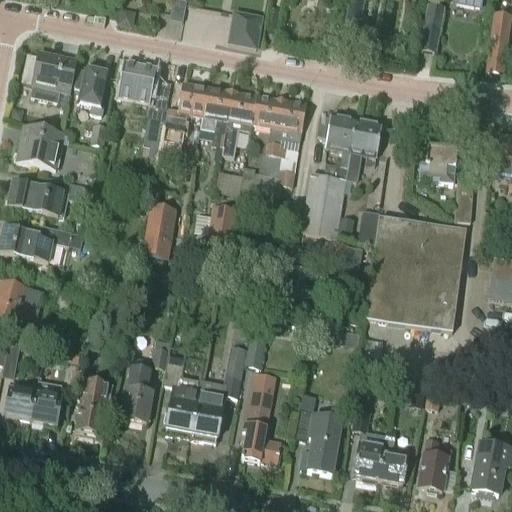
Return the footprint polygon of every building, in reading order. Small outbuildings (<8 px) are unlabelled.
[(349,0),(342,41),(356,43),(362,0),(349,0)] [(443,0),(444,1),(455,3),(455,4),(456,4),(455,7),(479,11),(480,0),(443,0)] [(427,8),(419,54),(434,57),(442,11),(427,8)] [(118,22),(117,30),(132,33),(135,17),(120,14),(118,22)] [(260,23),(233,18),(228,49),(255,54),(260,23)] [(493,18),(483,77),(498,79),(507,21),(493,18)] [(24,60),(19,87),(31,90),(31,91),(32,91),(30,102),(56,107),(58,97),(68,99),(75,65),(38,57),(37,62),(24,60)] [(122,68),(116,104),(148,110),(147,112),(153,113),(151,124),(147,123),(147,122),(146,122),(145,123),(146,124),(146,127),(142,148),(150,149),(160,151),(166,115),(165,114),(170,88),(153,85),(155,74),(122,68)] [(77,74),(73,92),(79,93),(76,108),(89,111),(88,118),(100,121),(102,113),(109,79),(83,73),(83,75),(77,74)] [(160,151),(159,158),(179,162),(186,119),(202,122),(207,92),(182,88),(178,115),(167,113),(166,115),(160,151)] [(207,92),(202,122),(215,124),(210,152),(214,152),(212,166),(219,167),(231,96),(207,92)] [(231,96),(219,167),(220,167),(221,160),(233,163),(238,135),(250,137),(251,130),(256,101),(231,96)] [(256,101),(251,130),(270,134),(269,143),(267,143),(264,160),(261,159),(257,179),(267,181),(281,105),(256,101)] [(281,105),(267,181),(278,183),(276,190),(291,192),(296,166),(293,165),(291,176),(281,175),(282,172),(285,172),(286,163),(285,163),(287,154),(279,153),(281,145),(299,148),(306,109),(281,105)] [(11,113),(9,123),(19,125),(21,115),(11,113)] [(319,120),(315,141),(326,143),(324,154),(342,157),(339,171),(347,173),(355,126),(342,124),(343,120),(333,119),(332,123),(329,122),(319,120)] [(347,173),(345,185),(356,188),(361,160),(375,162),(380,131),(355,126),(347,173)] [(22,131),(15,166),(55,175),(62,139),(46,136),(47,131),(36,129),(35,134),(22,131)] [(93,129),(89,149),(101,152),(106,131),(93,129)] [(244,141),(242,165),(254,166),(256,142),(244,141)] [(497,144),(492,182),(509,184),(508,197),(511,197),(511,142),(509,142),(507,145),(497,144)] [(419,171),(417,189),(441,191),(441,189),(452,190),(456,145),(439,144),(438,157),(425,156),(424,172),(419,171)] [(159,158),(160,151),(150,149),(148,160),(158,162),(159,158)] [(242,173),(239,197),(255,199),(256,186),(252,186),(253,174),(242,173)] [(310,179),(300,239),(335,245),(345,185),(310,179)] [(11,186),(6,212),(57,223),(62,222),(65,211),(66,204),(80,206),(102,211),(105,198),(105,196),(96,194),(71,188),(70,188),(67,199),(62,198),(62,197),(11,186)] [(457,187),(453,227),(469,228),(472,188),(457,187)] [(148,210),(139,262),(166,267),(175,214),(148,210)] [(234,216),(213,213),(207,254),(227,257),(234,216)] [(374,252),(378,223),(378,220),(360,217),(355,249),(374,252)] [(465,235),(398,226),(378,223),(374,252),(364,327),(451,338),(465,235)] [(2,232),(0,241),(0,258),(48,268),(52,248),(68,251),(68,249),(80,251),(83,240),(40,231),(38,239),(2,232)] [(312,246),(307,277),(322,280),(356,285),(361,254),(327,248),(312,246)] [(511,267),(493,265),(487,306),(511,309),(511,267)] [(159,274),(158,283),(171,285),(172,276),(159,274)] [(278,292),(274,320),(307,325),(311,298),(302,297),(305,280),(289,277),(286,294),(278,292)] [(0,287),(0,327),(32,335),(41,298),(0,287)] [(61,288),(55,312),(83,319),(89,294),(61,288)] [(349,310),(347,319),(360,321),(361,312),(349,310)] [(250,338),(244,371),(260,374),(266,342),(269,327),(253,324),(250,338)] [(342,335),(340,350),(356,353),(359,338),(342,335)] [(154,345),(149,374),(163,377),(168,348),(154,345)] [(391,362),(392,349),(374,347),(373,360),(391,362)] [(200,386),(189,444),(214,449),(215,443),(216,443),(223,401),(235,403),(244,354),(230,351),(223,390),(200,386)] [(511,354),(491,351),(485,383),(511,387),(511,354)] [(68,357),(66,366),(77,368),(78,358),(68,357)] [(167,361),(161,391),(177,394),(175,407),(170,406),(165,434),(164,440),(167,440),(167,442),(171,443),(172,441),(189,444),(200,386),(181,382),(184,364),(167,361)] [(128,373),(117,430),(144,435),(152,393),(147,392),(149,377),(128,373)] [(262,445),(269,406),(275,378),(253,374),(240,443),(244,444),(241,459),(240,459),(239,465),(258,468),(258,467),(275,470),(279,448),(262,445)] [(76,376),(74,389),(83,391),(74,436),(98,440),(104,410),(108,411),(112,391),(87,387),(88,378),(76,376)] [(10,387),(3,423),(29,427),(36,387),(27,385),(26,390),(10,387)] [(465,386),(461,406),(474,408),(477,387),(465,386)] [(36,387),(29,427),(55,432),(60,405),(58,404),(61,391),(36,387)] [(410,395),(407,413),(421,414),(424,396),(410,395)] [(427,398),(425,415),(437,416),(439,399),(427,398)] [(337,446),(340,426),(312,421),(311,423),(310,423),(313,405),(309,404),(309,401),(301,400),(296,425),(310,428),(308,444),(309,444),(309,443),(312,443),(309,459),(302,458),(299,475),(306,476),(331,481),(336,450),(333,450),(334,446),(337,446)] [(356,412),(352,436),(365,438),(369,415),(356,412)] [(359,442),(352,482),(364,484),(365,487),(371,488),(374,485),(377,486),(384,442),(384,444),(368,441),(368,443),(359,442)] [(384,442),(377,486),(401,490),(407,455),(392,452),(393,444),(384,442)] [(425,444),(417,493),(426,495),(425,497),(435,499),(436,496),(440,497),(444,474),(447,474),(450,457),(435,454),(437,446),(425,444)] [(475,466),(470,496),(496,501),(502,472),(508,473),(511,454),(480,448),(476,467),(475,466)]
